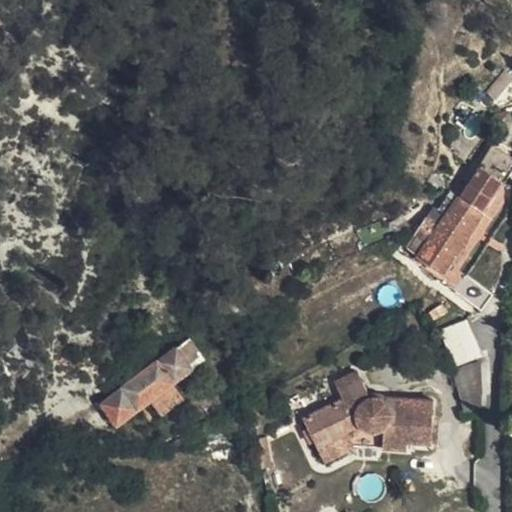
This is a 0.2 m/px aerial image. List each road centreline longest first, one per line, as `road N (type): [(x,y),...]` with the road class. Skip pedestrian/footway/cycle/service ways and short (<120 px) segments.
road 1 (track): [(251,511),(242,484),(219,462),(47,456),(18,442),(29,423),(49,424)]
road 2 (unknown): [(500,511),(498,330)]
